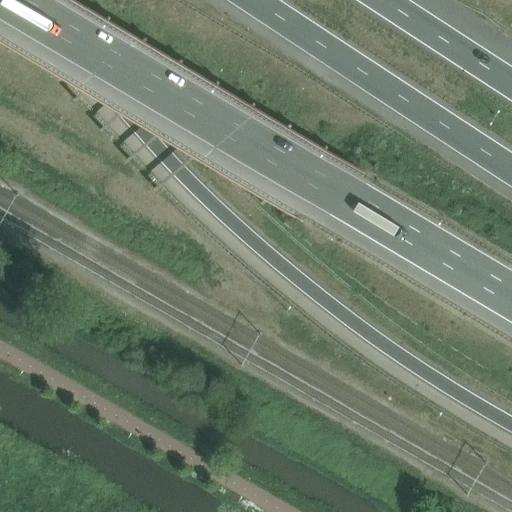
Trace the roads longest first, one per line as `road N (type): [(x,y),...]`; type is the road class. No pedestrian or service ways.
road 1 (motorway): [(29,0),(158,150),(256,245),(365,332),(511,425)]
road 2 (motorway): [(29,0),(511,288)]
road 3 (motorway): [(252,0),(511,170)]
road 4 (motorway): [(511,85),(380,0)]
